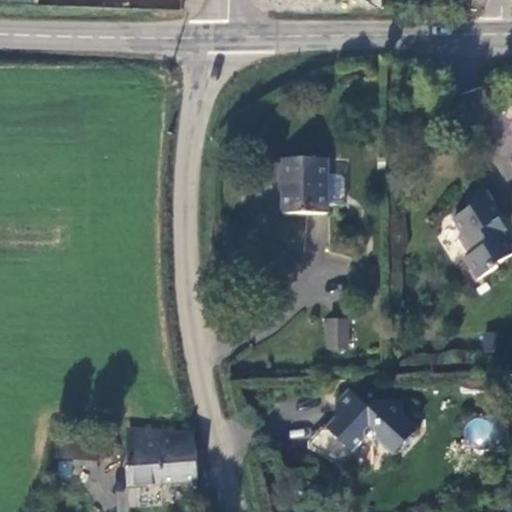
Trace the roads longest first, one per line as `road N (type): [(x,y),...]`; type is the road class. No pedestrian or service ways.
road 1 (tertiary): [(234,511),(206,407),(187,267),(190,144),(209,37)]
road 2 (secondary): [(495,34),(209,37)]
road 3 (secondary): [(209,37),(0,33)]
